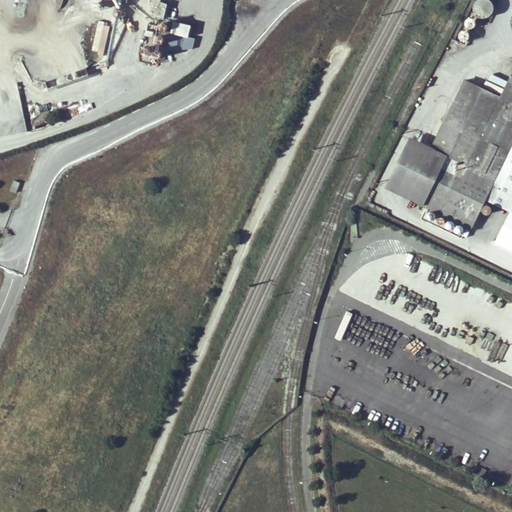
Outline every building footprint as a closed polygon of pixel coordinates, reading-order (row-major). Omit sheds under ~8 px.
[(150,0),(147,15),(163,19),(167,3),(161,1),(161,0),(150,0)] [(486,17),(489,16),(492,14),(494,12),(494,9),(495,8),(494,5),(494,3),(492,0),(476,0),(475,1),(474,3),(474,6),(474,9),(475,11),(477,13),(479,15),(481,16),(483,17),(486,17)] [(470,27),(472,27),(473,27),(475,26),(476,24),(477,23),(477,21),(476,19),(475,18),(473,17),(470,16),(468,17),(467,18),(466,20),(466,22),(466,24),(467,25),(469,27),(470,27)] [(190,22),(171,18),(169,31),(187,34),(190,22)] [(98,21),(92,52),(103,54),(110,23),(98,21)] [(465,41),(467,40),(468,39),(470,38),(470,36),(470,34),(470,33),(469,31),(467,30),(465,30),(463,30),(461,31),(460,33),(459,35),(459,37),(460,38),(462,40),(463,40),(465,41)] [(431,148),(433,149),(409,199),(423,205),(421,210),(428,213),(431,209),(471,228),(490,189),(511,142),(511,81),(510,80),(500,98),(481,138),(445,121),(431,148)] [(465,80),(445,121),(481,138),(500,98),(465,80)] [(385,187),(409,199),(433,149),(431,148),(409,138),(385,187)] [(506,197),(511,185),(511,142),(490,189),(506,197)] [(14,181),(10,192),(16,194),(20,183),(14,181)]
